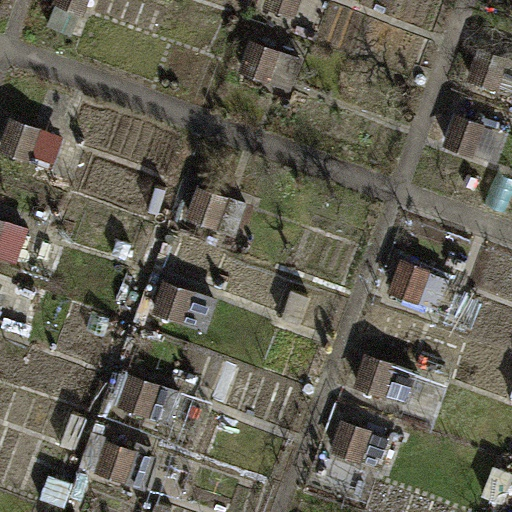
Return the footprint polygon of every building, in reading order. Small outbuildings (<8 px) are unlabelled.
[(60,0),(87,10),(90,0),(60,0)] [(268,0),(268,2),(297,12),(301,0),(268,0)] [(243,68),(294,85),(305,54),(254,36),(243,68)] [(470,78),(511,92),(511,53),(482,42),(470,78)] [(448,140),(476,151),(488,121),(460,110),(448,140)] [(55,166),(68,133),(14,113),(2,146),(55,166)] [(238,231),(250,200),(202,182),(190,213),(238,231)] [(0,253),(19,260),(31,224),(0,213),(0,253)] [(392,286),(439,306),(454,273),(406,253),(392,286)] [(153,308),(210,329),(223,294),(166,274),(153,308)] [(283,314),(300,321),(316,282),(299,275),(283,314)] [(358,384),(409,401),(420,369),(369,352),(358,384)] [(123,402),(175,420),(185,388),(133,371),(123,402)] [(209,449),(229,455),(240,420),(220,414),(209,449)] [(334,447),(383,466),(395,436),(346,416),(334,447)] [(82,464),(149,486),(160,451),(93,430),(82,464)]
